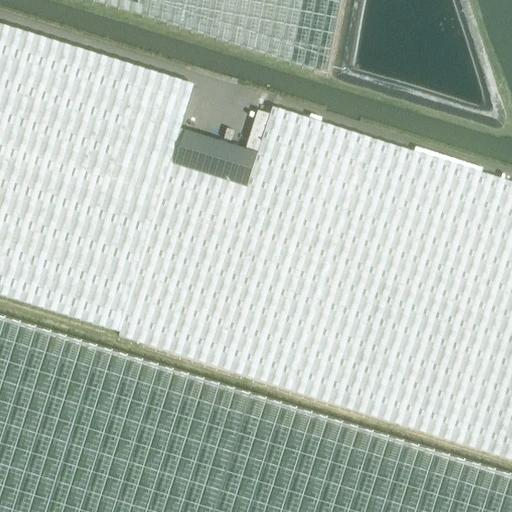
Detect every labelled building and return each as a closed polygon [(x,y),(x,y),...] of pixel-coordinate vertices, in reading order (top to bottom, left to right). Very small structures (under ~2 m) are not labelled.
[(87,0),(327,77),(341,0),(87,0)] [(0,297),(118,334),(117,338),(349,410),(486,453),(511,461),(511,184),(271,110),(257,155),(247,187),(174,164),(184,132),(199,87),(116,61),(4,27),(4,28),(0,27),(0,297)] [(258,154),(269,118),(258,114),(246,151),(258,154)] [(257,155),(184,132),(174,164),(247,187),(257,155)] [(0,511),(511,511),(511,477),(0,319),(0,511)]
